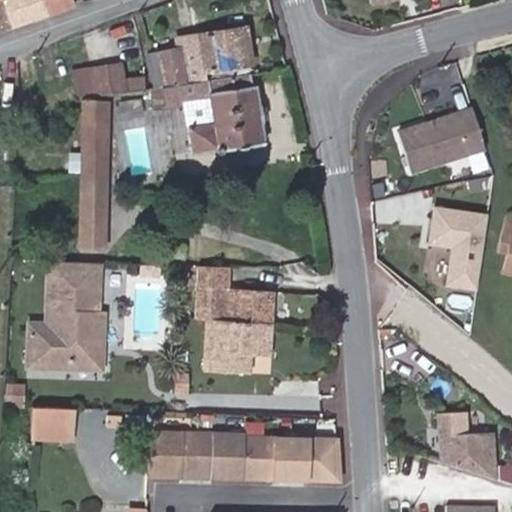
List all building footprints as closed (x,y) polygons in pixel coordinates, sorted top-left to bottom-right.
[(2,0),(0,0),(0,29),(11,26),(2,0)] [(2,0),(11,26),(45,14),(41,0),(2,0)] [(41,0),(45,14),(72,4),(70,0),(41,0)] [(244,27),(199,33),(199,38),(204,70),(250,64),(244,27)] [(199,38),(180,41),(181,48),(189,83),(206,80),(204,70),(199,38)] [(167,86),(189,83),(181,48),(158,53),(167,86)] [(262,145),(254,84),(262,83),(260,72),(206,80),(189,83),(167,86),(158,53),(145,57),(152,88),(156,105),(186,100),(190,126),(187,127),(191,152),(214,148),(218,152),(223,152),(223,150),(262,145)] [(260,72),(262,83),(277,80),(275,70),(260,72)] [(121,119),(145,115),(142,98),(119,102),(121,119)] [(102,247),(105,101),(83,100),(81,173),(79,246),(102,247)] [(397,128),(411,174),(488,152),(475,106),(397,128)] [(186,125),(172,127),(175,153),(189,151),(186,125)] [(78,169),(79,129),(56,128),(55,148),(61,149),(61,169),(78,169)] [(511,217),(508,217),(500,251),(508,253),(504,268),(511,269),(511,217)] [(28,323),(26,367),(62,368),(63,361),(111,362),(115,263),(49,261),(47,323),(28,323)] [(176,277),(177,267),(156,266),(156,276),(176,277)] [(210,321),(270,324),(272,291),(228,288),(228,266),(202,266),(199,320),(210,321)] [(252,354),(269,355),(270,324),(210,321),(207,370),(251,372),(252,354)] [(111,362),(63,361),(62,368),(110,370),(111,362)] [(188,390),(189,374),(179,374),(178,389),(188,390)] [(6,382),(5,406),(26,406),(26,382),(6,382)] [(73,408),(36,407),(35,438),(71,440),(73,408)] [(439,410),(438,473),(511,473),(511,464),(497,464),(497,432),(470,431),(470,410),(439,410)] [(246,436),(246,433),(151,430),(149,475),(338,479),(337,442),(336,439),(246,436)]
